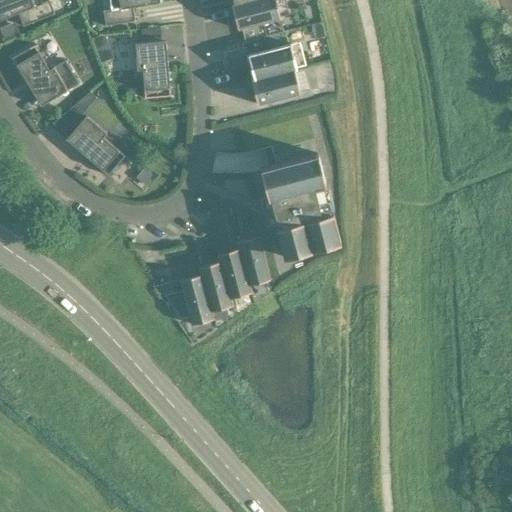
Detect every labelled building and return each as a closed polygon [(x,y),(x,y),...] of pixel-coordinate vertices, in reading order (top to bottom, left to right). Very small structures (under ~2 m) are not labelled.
[(47,0),(42,2),(41,0),(0,0),(0,19),(19,12),(24,26),(55,13),(50,0),(47,0)] [(160,0),(109,0),(111,9),(104,10),(106,25),(136,20),(133,6),(161,2),(160,0)] [(247,0),(235,3),(235,2),(232,3),(239,28),(263,22),(267,35),(284,31),(281,17),(276,0),(247,0)] [(101,63),(114,58),(105,34),(92,38),(101,63)] [(166,40),(162,40),(135,42),(138,69),(143,69),(145,97),(171,95),(166,40)] [(294,68),(295,69),(298,68),(291,43),(249,55),(255,78),(255,79),(294,68)] [(66,59),(54,66),(50,69),(35,44),(13,57),(41,105),(80,82),(66,59)] [(255,79),(255,78),(252,79),(258,104),(301,93),(295,69),(294,68),(255,79)] [(87,115),(69,135),(66,138),(109,175),(126,155),(104,136),(107,132),(87,115)] [(322,214),(315,186),(326,183),(318,153),(261,168),(269,198),(272,198),(279,225),(276,226),(284,257),(341,242),(333,211),(322,214)] [(238,240),(251,292),(252,292),(250,284),(271,279),(259,234),(238,240)] [(251,292),(238,240),(237,240),(239,248),(219,253),(232,305),(233,305),(231,297),(251,292)] [(220,261),(200,266),(213,318),(214,318),(212,310),(232,305),(219,253),(218,253),(220,261)] [(213,318),(200,266),(199,266),(201,274),(180,279),(192,324),(213,318)]
